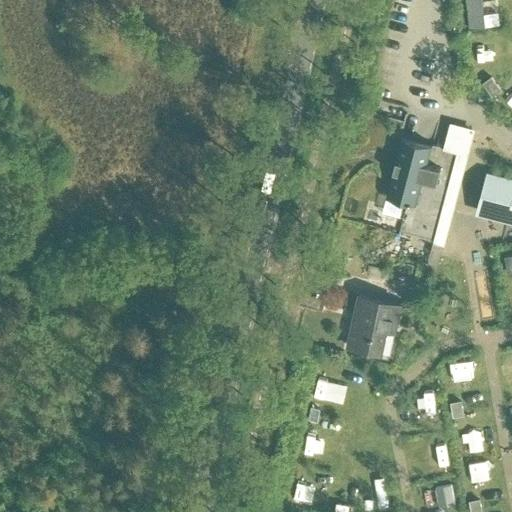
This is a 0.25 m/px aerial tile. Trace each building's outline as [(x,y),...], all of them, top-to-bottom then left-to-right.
[(487,24),(485,0),(470,0),(473,25),(487,24)] [(496,77),(487,84),(498,98),(507,91),(496,77)] [(380,225),(434,239),(457,153),(468,156),(475,128),(450,121),(444,148),(400,137),(385,197),(387,198),(380,225)] [(511,177),(488,171),(476,214),(511,223),(511,177)] [(399,303),(358,294),(347,345),(380,352),(386,328),(393,330),(399,303)] [(441,396),(420,399),(424,424),(445,420),(441,396)] [(434,471),(455,468),(452,444),(430,447),(434,471)] [(440,484),(441,508),(462,507),(460,483),(440,484)]
